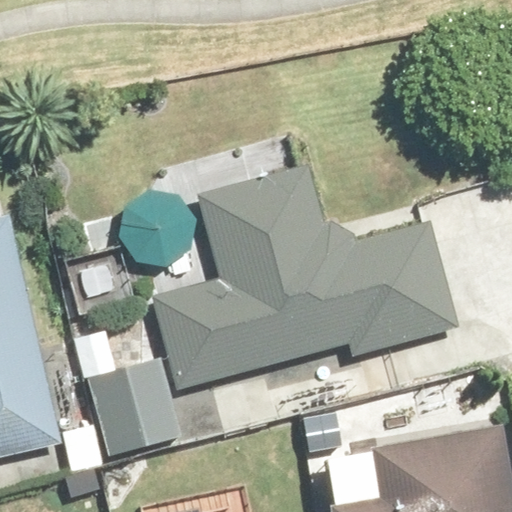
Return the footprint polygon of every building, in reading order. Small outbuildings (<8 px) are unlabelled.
[(355,355),(460,328),(435,228),(360,247),(356,232),(327,240),(310,171),(204,198),(225,281),(158,299),(181,387),(352,343),(355,355)] [(157,194),(155,195),(152,196),(149,197),(146,198),(143,200),(140,202),(137,204),(135,206),(133,209),(131,212),(129,215),(127,218),(126,221),(125,224),(124,227),(124,231),(124,234),(124,237),(125,241),(125,244),(126,247),(128,250),(129,253),(131,256),(133,259),(136,261),(138,264),(141,266),(144,268),(147,269),(150,270),(153,271),(156,272),(160,273),(163,273),(166,273),(170,272),(174,272),(177,271),(181,269),(184,267),(187,265),(190,263),(193,261),(195,258),(197,255),(199,252),(201,248),(202,245),(203,241),(203,238),(204,234),(203,230),(203,227),(202,223),(201,219),(200,216),(198,213),(196,210),(194,207),(191,204),(188,202),(185,200),(182,198),(179,196),(175,195),(172,194),(168,194),(164,194),(161,194),(157,194)] [(0,452),(64,438),(13,218),(0,221),(0,452)] [(179,438),(163,361),(124,369),(116,333),(76,341),(99,454),(179,438)] [(265,378),(178,395),(188,446),(275,429),(265,378)] [(341,505),(334,506),(334,511),(511,511),(511,466),(505,424),(378,444),(380,456),(334,463),(341,505)]
